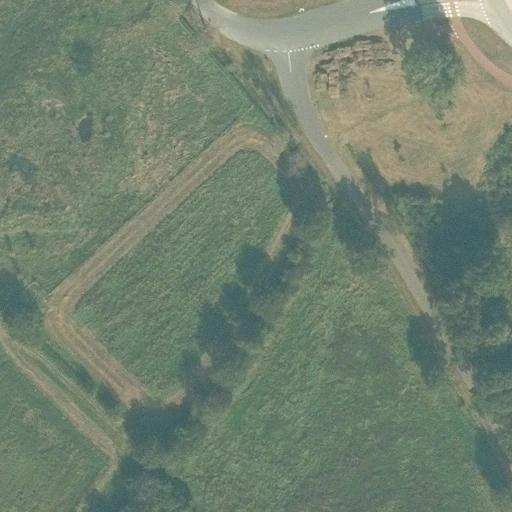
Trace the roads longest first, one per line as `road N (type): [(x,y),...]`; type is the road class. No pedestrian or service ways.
road 1 (unclassified): [(286,36),(294,99),(511,448)]
road 2 (unclassified): [(368,13),(489,3)]
